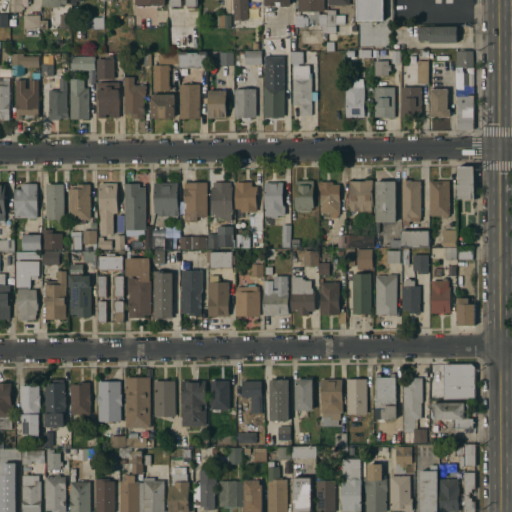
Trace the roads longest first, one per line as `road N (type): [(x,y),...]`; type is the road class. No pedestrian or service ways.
road 1 (residential): [(511,149),(0,154)]
road 2 (residential): [(511,348),(0,352)]
road 3 (tertiary): [(496,0),(497,511)]
